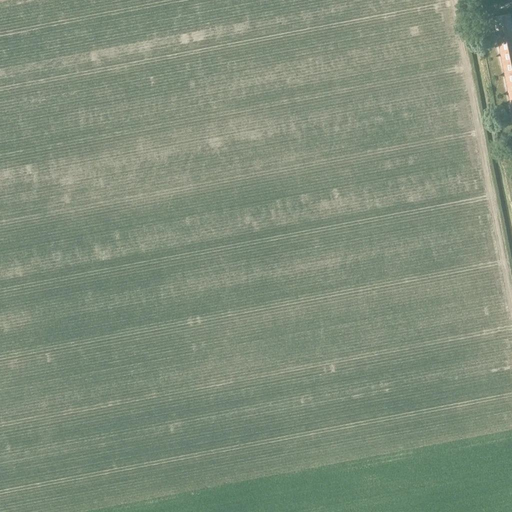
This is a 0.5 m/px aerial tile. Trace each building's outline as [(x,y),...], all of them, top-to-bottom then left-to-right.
[(510,14),(493,17),(496,29),(511,26),(510,14)] [(511,26),(496,29),(498,40),(511,36),(511,26)] [(511,36),(498,40),(500,51),(511,48),(511,36)] [(511,48),(500,51),(502,61),(511,59),(511,48)] [(511,59),(502,61),(504,72),(511,70),(511,59)]
